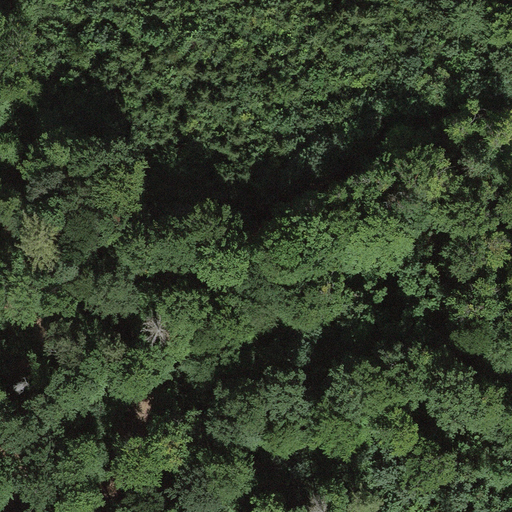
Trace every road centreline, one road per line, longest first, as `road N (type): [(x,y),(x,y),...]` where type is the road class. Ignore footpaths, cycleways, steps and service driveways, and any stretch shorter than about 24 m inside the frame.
road 1 (track): [(511,118),(466,101),(433,108),(280,213),(178,328),(102,511)]
road 2 (track): [(14,511),(88,389),(127,355),(178,328)]
